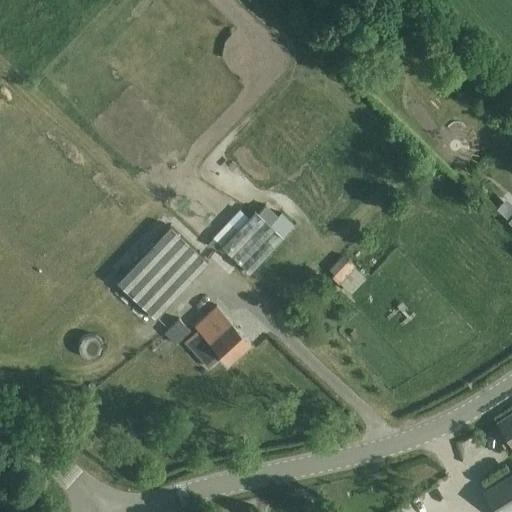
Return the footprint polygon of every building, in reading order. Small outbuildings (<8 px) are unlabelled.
[(461,175),(480,155),(458,134),(439,154),(461,175)] [(221,246),(249,273),(282,238),(254,210),(221,246)] [(117,281),(155,317),(207,261),(169,226),(117,281)] [(194,326),(227,362),(250,342),(216,305),(194,326)] [(167,336),(175,344),(189,330),(178,318),(164,332),(167,336)] [(511,413),(498,423),(509,440),(511,445),(511,413)] [(511,511),(511,473),(483,492),(494,509),(495,511),(511,511)] [(33,511),(23,499),(6,511),(33,511)]
